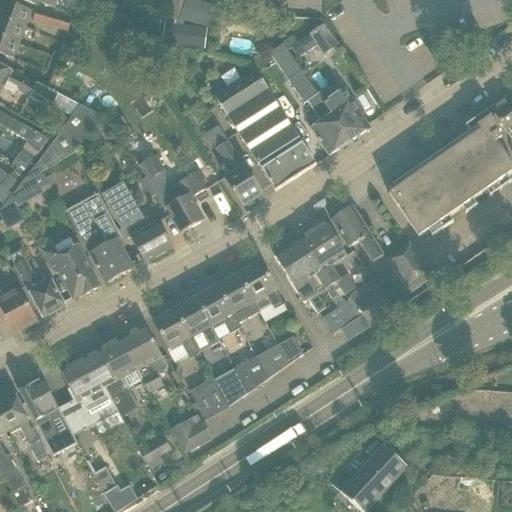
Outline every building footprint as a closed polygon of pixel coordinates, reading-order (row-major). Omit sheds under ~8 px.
[(1,0),(0,3),(0,18),(24,28),(31,11),(1,0)] [(58,0),(18,0),(35,6),(36,4),(55,10),(58,0)] [(212,29),(218,7),(192,0),(186,0),(181,20),(212,29)] [(33,22),(67,32),(70,20),(36,10),(33,22)] [(225,15),(223,24),(236,26),(238,17),(225,15)] [(24,28),(0,18),(0,36),(18,43),(24,28)] [(175,26),(172,46),(204,50),(206,30),(183,27),(184,21),(174,20),(173,26),(175,26)] [(290,49),(297,60),(317,47),(323,56),(338,46),(323,25),(309,35),(310,36),(290,49)] [(0,36),(0,54),(12,60),(18,43),(0,36)] [(283,45),(270,54),(288,81),(303,104),(307,102),(317,95),(283,45)] [(178,53),(170,60),(177,68),(185,61),(178,53)] [(163,59),(150,68),(157,79),(170,70),(163,59)] [(50,110),(59,94),(36,83),(35,85),(0,67),(0,94),(2,90),(14,97),(17,92),(50,110)] [(274,192),(315,166),(256,73),(215,99),(274,192)] [(326,89),(317,95),(349,143),(370,129),(351,101),(340,109),(326,89)] [(349,143),(317,95),(307,102),(320,122),(309,129),(328,157),(349,143)] [(509,138),(511,136),(511,108),(505,99),(489,110),(509,138)] [(64,128),(76,150),(104,119),(79,106),(64,128)] [(501,132),(486,112),(465,127),(472,137),(460,146),(456,141),(430,159),(434,164),(421,173),(418,168),(392,186),(395,191),(388,195),(418,238),(427,232),(431,238),(453,223),(449,217),(461,209),(465,215),(476,207),(472,201),(485,192),(489,198),(511,183),(507,177),(511,173),(511,165),(499,147),(504,144),(497,135),(501,132)] [(46,138),(0,113),(0,127),(40,149),(46,138)] [(122,117),(114,122),(124,140),(132,135),(122,117)] [(218,126),(207,133),(217,149),(232,174),(231,174),(224,179),(242,208),(245,206),(248,207),(253,204),(253,201),(255,199),(261,196),(222,132),(218,126)] [(64,128),(37,166),(41,173),(75,153),(75,151),(76,150),(64,128)] [(135,136),(127,140),(133,151),(141,147),(135,136)] [(36,166),(30,162),(31,161),(21,153),(13,164),(18,167),(29,176),(36,166)] [(142,165),(139,167),(146,179),(152,190),(155,196),(164,211),(166,210),(169,215),(180,235),(183,233),(188,231),(203,222),(189,196),(191,195),(193,198),(205,190),(202,185),(204,183),(198,172),(171,187),(167,190),(159,175),(163,173),(154,157),(142,164),(142,165)] [(37,166),(36,166),(29,176),(21,186),(12,200),(17,208),(22,206),(50,190),(49,188),(44,180),(41,173),(37,166)] [(9,177),(1,187),(11,194),(19,184),(21,186),(29,176),(18,167),(10,177),(9,177)] [(44,180),(49,188),(57,184),(53,175),(44,180)] [(11,194),(1,187),(0,188),(0,201),(4,204),(11,194)] [(152,190),(145,194),(148,200),(155,196),(152,190)] [(158,223),(147,228),(128,194),(107,205),(126,240),(130,238),(144,264),(172,249),(158,223)] [(12,200),(0,215),(0,219),(7,229),(24,220),(17,208),(12,200)] [(82,203),(65,212),(77,233),(105,285),(133,270),(117,241),(119,240),(105,213),(91,221),(82,203)] [(352,207),(330,221),(348,249),(358,243),(372,264),(383,257),(352,207)] [(326,224),(299,240),(320,273),(326,269),(335,283),(339,281),(330,267),(346,257),(326,224)] [(320,273),(299,240),(287,248),(308,281),(316,276),(334,304),(340,300),(331,286),(335,283),(326,269),(320,273)] [(409,243),(385,261),(406,290),(430,273),(409,243)] [(76,246),(58,256),(54,248),(44,253),(55,275),(59,273),(73,299),(82,295),(83,297),(99,288),(76,246)] [(308,281),(287,248),(274,256),(303,304),(308,301),(317,315),(326,309),(308,281)] [(37,285),(20,253),(9,258),(43,319),(64,307),(49,279),(37,285)] [(260,263),(238,275),(259,313),(271,307),(274,311),(283,306),(260,263)] [(259,313),(238,275),(217,287),(237,325),(259,313)] [(350,298),(370,328),(393,312),(374,282),(350,298)] [(217,287),(196,299),(218,340),(230,334),(230,335),(240,329),(237,325),(217,287)] [(15,334),(24,329),(35,323),(18,292),(3,300),(0,293),(0,315),(1,318),(5,317),(15,334)] [(196,299),(174,311),(199,354),(219,343),(218,340),(196,299)] [(323,319),(332,335),(357,319),(347,304),(323,319)] [(174,311),(153,323),(168,351),(181,344),(188,358),(189,360),(199,354),(174,311)] [(145,327),(121,339),(142,380),(149,393),(161,386),(156,375),(167,369),(161,359),(145,327)] [(293,338),(277,347),(288,366),(303,355),(312,350),(310,346),(301,351),(293,338)] [(97,352),(88,357),(105,389),(110,397),(118,413),(122,419),(138,410),(137,408),(126,389),(142,380),(121,339),(97,352)] [(288,366),(277,347),(256,358),(268,380),(288,366)] [(88,357),(60,372),(76,403),(70,406),(84,432),(118,413),(110,397),(88,357)] [(268,380),(256,358),(235,370),(248,394),(268,380)] [(248,394),(235,370),(214,382),(215,384),(228,409),(248,394)] [(42,381),(19,394),(53,457),(77,445),(73,438),(58,410),(42,381)] [(228,409),(215,384),(191,397),(205,421),(228,409)] [(0,404),(0,423),(5,434),(9,432),(18,427),(20,430),(38,463),(47,458),(15,396),(0,404)] [(188,422),(171,431),(184,456),(211,441),(202,422),(191,428),(188,422)] [(6,457),(0,446),(0,436),(5,434),(0,423),(0,471),(12,494),(24,487),(8,456),(6,457)] [(162,439),(146,448),(139,453),(147,466),(148,465),(151,470),(163,463),(159,457),(170,451),(162,439)] [(382,448),(375,442),(365,453),(372,459),(349,484),(340,475),(331,485),(359,511),(366,511),(407,468),(383,446),(382,448)] [(105,470),(93,476),(104,495),(112,511),(120,511),(136,502),(128,487),(117,492),(105,470)] [(490,502),(492,484),(457,479),(454,497),(490,502)]
